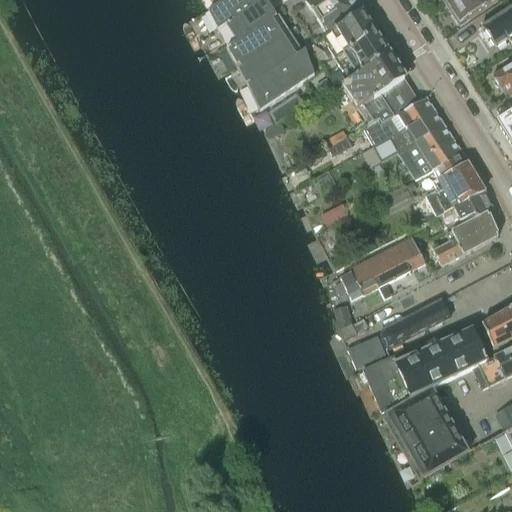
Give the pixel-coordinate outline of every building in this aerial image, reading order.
[(292,40),(270,11),(262,0),(228,0),(207,14),(225,50),(224,51),(247,90),(257,83),(301,54),(292,40)] [(262,0),(270,11),(285,0),(262,0)] [(360,14),(350,0),(308,0),(304,3),(316,21),(312,24),(314,26),(311,28),(319,41),(360,14)] [(459,25),(496,1),(495,0),(456,0),(446,6),(446,9),(450,15),(453,16),(459,25)] [(511,6),(480,28),(481,30),(480,34),(484,40),(488,40),(494,50),(507,41),(510,45),(511,43),(511,6)] [(333,62),(374,34),(360,14),(319,41),(320,43),(323,41),(330,51),(327,53),(333,62)] [(374,34),(333,62),(341,76),(345,73),(352,83),(389,59),(374,34)] [(312,47),(308,49),(317,62),(326,60),(322,54),(312,47)] [(313,80),(308,66),(303,53),(301,54),(257,83),(247,90),(261,113),(273,106),(272,105),(313,80)] [(389,59),(352,83),(342,90),(357,113),(404,83),(403,81),(404,80),(389,59)] [(511,65),(491,79),(492,82),(493,87),(497,90),(499,93),(503,91),(508,99),(511,96),(511,65)] [(336,72),(326,78),(332,88),(342,83),(336,72)] [(397,119),(418,106),(418,105),(404,83),(357,113),(355,115),(365,131),(362,133),(365,138),(397,119)] [(399,139),(434,117),(424,101),(418,105),(418,106),(397,119),(365,138),(375,156),(400,141),(399,139)] [(511,111),(499,120),(506,142),(505,143),(511,154),(511,111)] [(416,147),(443,130),(434,117),(399,139),(400,141),(402,144),(410,139),(416,147)] [(416,166),(452,144),(443,130),(416,147),(420,153),(412,158),(411,157),(384,172),(387,180),(397,175),(416,166)] [(329,143),(333,150),(347,142),(343,136),(329,143)] [(334,159),(352,150),(347,142),(333,150),(330,151),(334,159)] [(433,174),(460,158),(452,144),(416,166),(397,175),(399,179),(421,170),(425,170),(429,168),(433,174)] [(461,177),(458,173),(467,168),(460,158),(433,174),(438,185),(433,188),(436,194),(449,188),(448,184),(461,177)] [(309,172),(321,165),(317,159),(305,166),(309,172)] [(302,168),(293,173),(297,180),(306,175),(302,168)] [(436,222),(483,195),(467,168),(458,173),(461,177),(448,184),(449,188),(436,194),(425,200),(428,206),(436,222)] [(390,218),(413,205),(404,189),(381,201),(390,218)] [(486,216),(491,213),(483,195),(436,222),(440,229),(443,236),(448,233),(448,234),(486,217),(486,216)] [(340,206),(319,217),(325,229),(346,218),(340,206)] [(440,269),(497,240),(486,217),(448,234),(451,237),(446,239),(449,244),(437,250),(435,247),(430,250),(440,269)] [(410,241),(394,249),(408,276),(424,268),(410,241)] [(408,276),(394,249),(363,265),(377,292),(383,303),(390,299),(385,289),(408,276)] [(377,292),(363,265),(348,272),(349,275),(339,281),(350,304),(361,299),(362,300),(377,292)] [(381,333),(377,342),(382,353),(385,352),(449,318),(441,302),(381,333)] [(366,331),(361,323),(352,328),(351,327),(345,308),(331,312),(338,333),(337,333),(342,343),(356,336),(366,331)] [(511,342),(511,308),(481,327),(492,352),(511,342)] [(471,372),(477,369),(485,365),(470,331),(394,364),(394,363),(390,361),(385,352),(382,353),(383,356),(359,370),(360,374),(378,418),(430,392),(471,372)] [(355,371),(359,370),(383,356),(382,353),(377,342),(374,338),(346,352),(355,371)] [(511,351),(485,365),(477,369),(487,389),(487,390),(503,382),(504,382),(511,378),(511,351)] [(477,369),(471,372),(481,393),(487,390),(487,389),(477,369)] [(465,454),(430,392),(385,418),(421,480),(465,454)] [(511,406),(502,412),(511,429),(511,428),(511,406)] [(511,428),(511,429),(502,434),(511,453),(511,428)]
